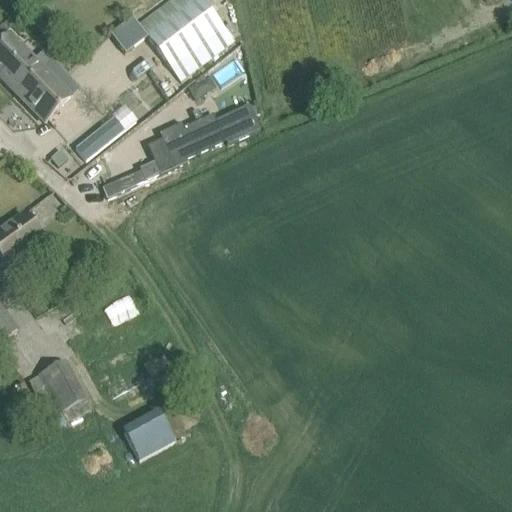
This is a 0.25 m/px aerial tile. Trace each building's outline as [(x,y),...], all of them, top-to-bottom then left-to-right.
[(174,0),(138,27),(149,43),(180,84),(233,44),(200,0),(174,0)] [(149,43),(138,27),(134,22),(111,39),(127,59),(149,43)] [(0,44),(0,79),(16,95),(42,70),(51,61),(42,52),(32,62),(25,54),(26,53),(25,52),(15,61),(1,46),(3,44),(2,43),(0,44)] [(64,92),(42,70),(16,95),(16,96),(18,94),(36,112),(34,114),(45,125),(71,99),(64,92)] [(187,91),(193,102),(214,90),(208,79),(187,91)] [(221,107),(226,135),(256,129),(251,102),(221,107)] [(75,151),(85,164),(136,124),(126,111),(75,151)] [(185,161),(225,143),(221,135),(213,118),(162,141),(147,148),(154,164),(139,171),(140,175),(145,186),(175,172),(188,167),(185,161)] [(124,181),(107,188),(111,198),(112,199),(129,193),(145,186),(140,175),(124,181)] [(24,217),(0,233),(0,258),(7,268),(42,242),(24,217)] [(0,308),(0,343),(17,331),(0,308)] [(86,402),(64,364),(39,378),(60,415),(86,402)] [(159,416),(123,435),(139,464),(175,445),(159,416)]
